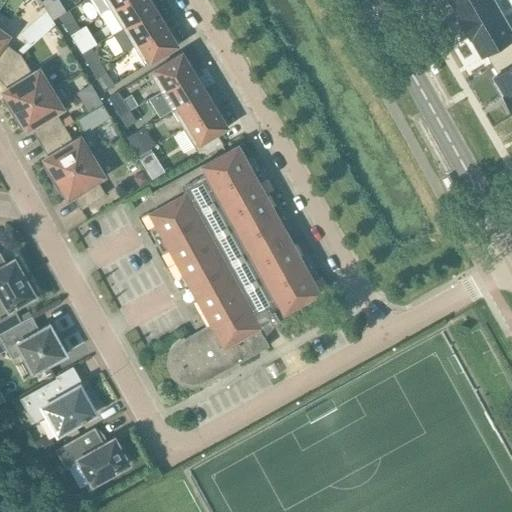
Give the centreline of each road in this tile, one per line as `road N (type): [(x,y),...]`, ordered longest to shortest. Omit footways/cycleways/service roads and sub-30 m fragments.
road 1 (residential): [(386,334),(168,454),(37,208)]
road 2 (residential): [(386,334),(200,0)]
road 3 (tertiary): [(511,253),(366,0)]
road 4 (unclassified): [(386,334),(511,266)]
